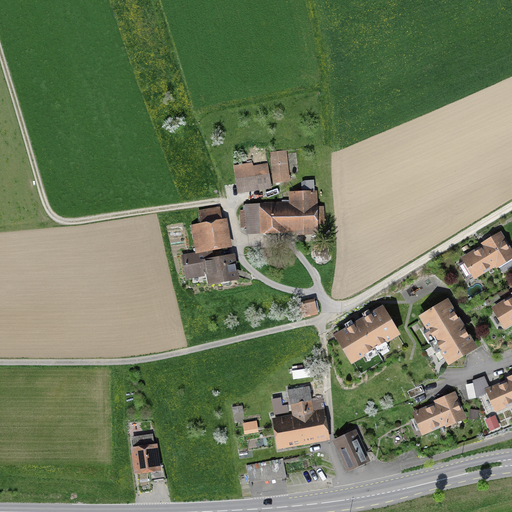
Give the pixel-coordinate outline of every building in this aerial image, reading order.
[(268,152),(271,183),(288,181),(285,151),(268,152)] [(265,161),(235,166),(237,179),(267,174),(265,161)] [(250,234),(276,233),(299,231),(300,239),(323,238),(322,223),(330,223),(329,205),(322,206),(321,190),(294,191),(295,201),(274,202),(251,203),(249,203),(249,210),(244,210),(245,228),(250,227),(250,234)] [(226,245),(219,210),(189,215),(191,227),(181,229),(185,252),(208,248),(226,245)] [(485,245),(496,263),(502,272),(511,266),(511,253),(501,235),(485,245)] [(469,279),(496,263),(485,245),(458,262),(469,279)] [(232,256),(209,260),(208,253),(187,257),(191,279),(211,275),(212,282),(236,278),(232,256)] [(483,345),(452,297),(422,315),(453,364),(483,345)] [(511,297),(495,307),(505,325),(511,321),(511,297)] [(317,311),(315,300),(301,303),(303,314),(317,311)] [(338,334),(356,364),(405,334),(387,304),(338,334)] [(481,378),(472,380),(476,397),(484,395),(481,378)] [(501,416),(511,410),(511,378),(488,389),(501,416)] [(274,416),(281,451),(336,441),(329,406),(317,409),(313,383),(290,387),(295,412),(274,416)] [(422,385),(407,391),(410,398),(425,392),(422,385)] [(438,402),(449,428),(471,419),(459,390),(436,399),(438,402)] [(438,402),(416,411),(427,437),(449,428),(438,402)] [(248,428),(250,441),(266,439),(263,426),(248,428)] [(375,461),(361,430),(337,440),(352,472),(375,461)] [(161,443),(135,447),(139,476),(165,472),(161,443)] [(290,460),(249,464),(251,485),(292,481),(290,460)]
